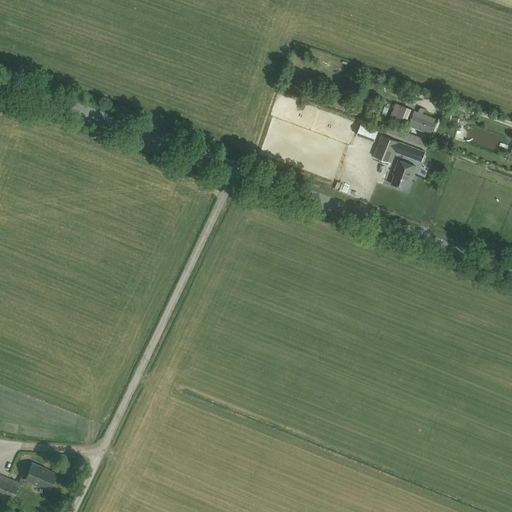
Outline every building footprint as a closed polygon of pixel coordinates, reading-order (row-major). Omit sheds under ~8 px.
[(412,110),(402,106),(397,117),(391,114),(389,118),(405,125),(412,110)] [(436,119),(414,111),(409,125),(430,133),(436,119)] [(425,152),(381,136),(373,156),(391,163),(396,152),(421,162),(425,152)] [(415,166),(399,160),(394,174),(395,175),(392,183),(406,188),(411,175),(412,175),(415,166)] [(43,468),(32,464),(25,480),(50,490),(56,474),(42,469),(43,468)] [(19,483),(0,475),(0,504),(3,499),(11,502),(19,483)]
